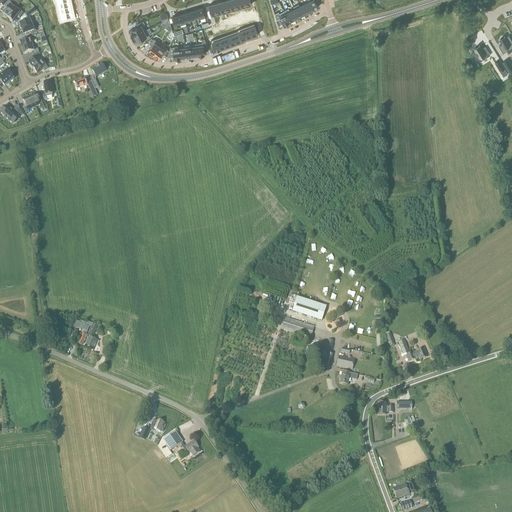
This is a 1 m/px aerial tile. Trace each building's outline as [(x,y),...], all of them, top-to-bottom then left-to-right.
[(234,0),(228,0),(229,0),(231,10),(236,9),(234,0)] [(313,9),(308,0),(304,3),(308,12),(313,9)] [(318,7),(315,1),(316,0),(308,0),(313,9),(318,7)] [(7,9),(3,14),(4,15),(4,16),(7,18),(7,17),(8,18),(15,9),(10,5),(11,4),(8,1),(8,2),(4,6),(7,9)] [(308,12),(304,3),(304,4),(300,6),(299,4),(298,4),(304,14),(308,12)] [(298,4),(294,7),(299,17),(304,14),(298,4)] [(202,7),(197,9),(200,19),(205,18),(202,7)] [(289,10),(294,19),(299,17),(294,7),(293,7),(294,8),(289,10)] [(15,9),(8,18),(13,22),(17,16),(20,18),(23,13),(21,11),(20,12),(15,9)] [(28,17),(36,11),(34,9),(26,15),(28,17)] [(192,11),(195,19),(199,17),(200,19),(197,9),(192,11)] [(284,11),(284,12),(289,22),(294,19),(289,10),(290,11),(285,14),(284,11)] [(284,24),(289,22),(284,12),(279,14),(278,12),(275,14),(276,20),(281,18),(284,24)] [(178,15),(181,25),(186,24),(183,14),(178,15)] [(181,25),(178,15),(173,17),(175,25),(180,23),(181,25)] [(32,25),(30,19),(19,24),(20,25),(19,25),(20,29),(21,28),(21,29),(32,25)] [(146,30),(144,24),(145,24),(143,21),(136,24),(138,27),(132,30),(134,36),(146,30)] [(254,24),(249,26),(252,37),(258,35),(254,24)] [(34,31),(32,25),(21,29),(24,35),(30,32),(32,35),(37,33),(36,30),(34,31)] [(69,25),(64,27),(65,30),(67,29),(69,35),(79,31),(76,25),(70,28),(69,25)] [(249,26),(243,28),(247,39),(252,37),(249,26)] [(238,30),(238,31),(242,40),(243,40),(247,39),(243,28),(238,30)] [(150,38),(146,30),(134,36),(135,36),(137,41),(143,38),(145,41),(150,38)] [(71,40),(69,41),(70,44),(76,42),(75,39),(81,37),(79,31),(69,35),(71,40)] [(238,31),(233,33),(237,43),(242,41),(242,40),(238,31)] [(233,33),(227,35),(231,45),(237,43),(233,33)] [(227,35),(222,37),(226,47),(231,45),(227,35)] [(502,44),(499,46),(503,53),(511,47),(511,40),(509,35),(505,38),(505,37),(500,40),(502,44)] [(28,40),(20,42),(22,48),(34,45),(35,45),(33,39),(34,39),(33,36),(27,37),(28,40)] [(222,37),(217,38),(221,49),(226,47),(222,37)] [(217,38),(211,41),(215,51),(221,49),(217,38)] [(153,55),(161,44),(154,39),(150,44),(152,45),(148,51),(153,55)] [(202,43),(197,44),(198,55),(205,54),(204,46),(207,46),(205,39),(201,39),(202,43)] [(76,42),(70,44),(71,47),(74,46),(76,52),(85,49),(83,42),(77,44),(76,42)] [(168,50),(161,44),(153,55),(158,59),(162,53),(164,55),(168,50)] [(34,45),(22,48),(22,49),(24,54),(32,52),(33,56),(39,53),(38,50),(35,51),(34,45)] [(170,48),(167,57),(174,56),(174,58),(181,57),(179,48),(180,48),(179,46),(173,47),(170,48)] [(475,50),(471,52),(478,63),(490,55),(485,47),(482,49),(480,46),(474,49),(475,50)] [(85,49),(76,52),(78,57),(87,54),(85,49)] [(35,59),(29,64),(33,69),(41,62),(43,60),(39,56),(40,55),(39,53),(33,56),(35,59)] [(511,65),(508,59),(502,62),(510,75),(511,73),(511,65)] [(499,60),(494,63),(500,72),(505,69),(499,60)] [(41,62),(33,69),(37,74),(42,70),(45,67),(41,62)] [(95,68),(92,70),(96,77),(106,71),(102,64),(99,66),(98,65),(95,67),(95,68)] [(1,68),(0,69),(0,70),(1,72),(10,82),(14,79),(6,68),(3,70),(1,68)] [(0,80),(5,86),(10,82),(1,72),(0,73),(0,80)] [(78,81),(74,82),(77,89),(88,86),(89,85),(92,93),(96,91),(95,89),(92,82),(87,84),(85,77),(78,80),(78,81)] [(45,92),(42,93),(43,98),(47,98),(46,97),(52,96),(52,92),(53,91),(52,87),(51,87),(50,84),(44,85),(45,92)] [(44,106),(41,100),(38,101),(35,93),(29,96),(34,107),(40,105),(41,107),(44,106)] [(34,107),(29,96),(23,99),(26,107),(24,108),(26,114),(29,112),(28,110),(34,107)] [(7,106),(1,113),(5,116),(4,116),(5,117),(6,118),(7,118),(8,119),(8,120),(9,120),(10,121),(10,122),(10,121),(12,122),(16,118),(17,116),(19,115),(20,117),(24,115),(19,107),(13,111),(11,109),(10,110),(7,106)] [(326,307),(298,297),(293,312),(322,321),(326,307)] [(311,339),(315,327),(285,317),(281,329),(311,339)] [(80,321),(77,327),(84,330),(83,334),(78,344),(82,345),(86,335),(88,332),(87,331),(90,325),(80,321)] [(90,325),(92,325),(88,334),(93,336),(97,326),(95,325),(92,324),(93,323),(91,323),(90,325)] [(391,346),(395,345),(390,332),(386,333),(391,346)] [(97,340),(89,336),(85,347),(93,350),(97,340)] [(327,343),(325,351),(332,353),(333,345),(334,341),(332,341),(332,340),(328,339),(327,343)] [(404,340),(398,343),(403,354),(406,353),(407,355),(406,355),(409,361),(416,359),(415,358),(419,356),(420,360),(428,357),(424,348),(417,351),(413,353),(413,352),(410,354),(404,340)] [(323,342),(317,341),(313,356),(319,357),(317,364),(330,367),(333,354),(321,351),(323,342)] [(339,356),(337,366),(348,369),(347,372),(349,373),(350,369),(352,370),(355,359),(339,356)] [(341,376),(340,383),(348,385),(349,378),(352,378),(352,379),(356,380),(358,375),(350,373),(349,373),(347,372),(343,371),(341,376)] [(386,403),(378,403),(378,415),(386,415),(386,410),(389,410),(389,412),(393,412),(393,406),(388,406),(386,406),(386,403)] [(154,419),(150,429),(154,431),(155,429),(160,432),(160,431),(163,432),(167,425),(164,424),(164,423),(158,420),(158,421),(157,422),(155,421),(155,420),(154,419)] [(145,440),(150,430),(143,427),(139,437),(145,440)] [(175,431),(163,439),(171,450),(182,442),(175,431)] [(183,443),(180,444),(186,453),(188,451),(190,453),(191,453),(193,456),(200,452),(198,448),(199,447),(194,441),(185,447),(183,443)] [(409,494),(406,484),(393,489),(397,498),(409,494)] [(410,500),(400,504),(402,511),(413,507),(410,500)]
